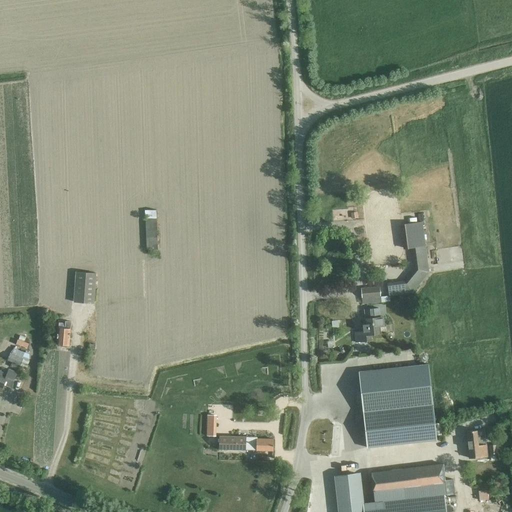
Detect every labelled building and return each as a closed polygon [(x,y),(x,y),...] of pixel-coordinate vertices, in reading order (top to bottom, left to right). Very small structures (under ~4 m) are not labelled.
[(157,211),(145,211),(145,238),(149,238),(149,250),(157,250),(157,211)] [(406,283),(388,285),(389,295),(412,293),(429,272),(425,246),(422,223),(402,225),(405,249),(415,248),(418,269),(406,283)] [(93,304),(95,274),(76,272),(73,303),(93,304)] [(379,286),(361,288),(362,298),(371,297),(372,303),(380,302),(379,286)] [(363,331),(354,332),(355,342),(370,340),(370,334),(379,333),(378,326),(384,326),(383,316),(379,317),(378,308),(364,309),(366,323),(362,324),(363,331)] [(69,346),(71,322),(65,322),(65,328),(57,328),(56,345),(69,346)] [(358,372),(363,416),(366,447),(436,440),(428,364),(358,372)] [(10,387),(16,373),(8,370),(7,372),(0,369),(0,391),(3,384),(10,387)] [(469,456),(487,455),(484,428),(466,429),(469,456)] [(218,436),(218,449),(256,450),(255,450),(273,451),(273,435),(256,434),(256,436),(218,436)] [(490,458),(497,457),(496,444),(491,445),(491,443),(489,443),(490,458)] [(446,496),(454,495),(452,478),(445,479),(443,463),(370,473),(373,496),(444,487),(446,496)] [(444,511),(442,493),(362,504),(358,475),(335,478),(339,511),(444,511)]
